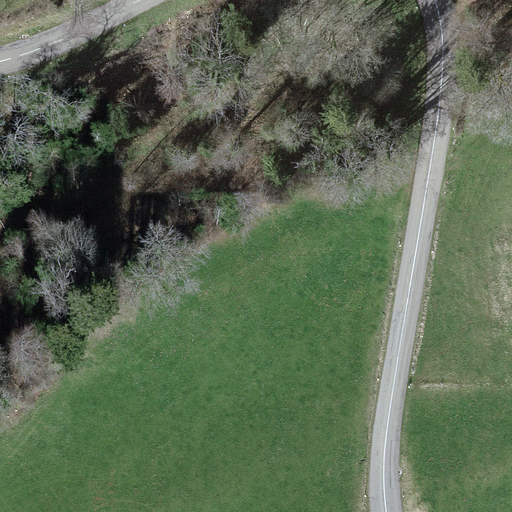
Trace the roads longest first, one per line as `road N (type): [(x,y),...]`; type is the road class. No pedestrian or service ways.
road 1 (tertiary): [(434,0),(441,77),(387,426),(385,511)]
road 2 (tertiary): [(0,60),(138,0)]
